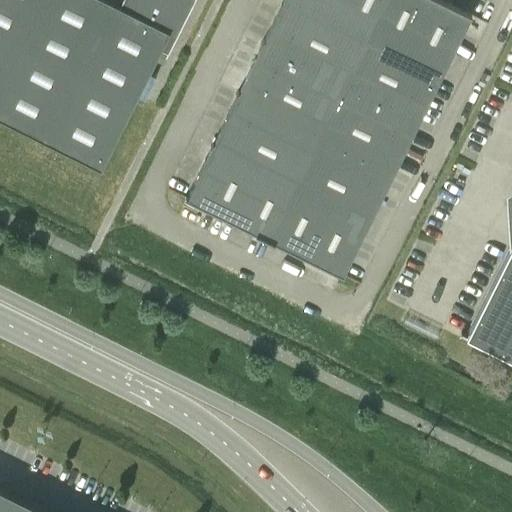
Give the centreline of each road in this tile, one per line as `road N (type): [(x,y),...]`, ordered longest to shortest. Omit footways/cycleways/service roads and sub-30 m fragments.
road 1 (tertiary): [(373,511),(234,411),(0,294)]
road 2 (tertiary): [(0,321),(166,403),(211,433),(295,511)]
